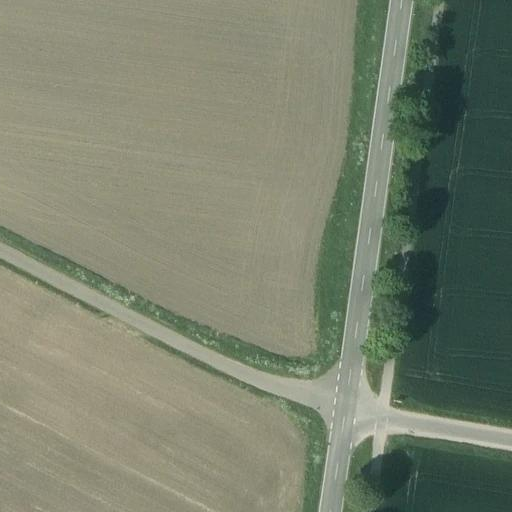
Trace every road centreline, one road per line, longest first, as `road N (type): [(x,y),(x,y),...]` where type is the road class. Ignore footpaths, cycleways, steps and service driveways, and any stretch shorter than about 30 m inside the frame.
road 1 (tertiary): [(401,0),(345,412)]
road 2 (unclassified): [(345,412),(0,234)]
road 3 (unclassified): [(511,441),(345,412)]
